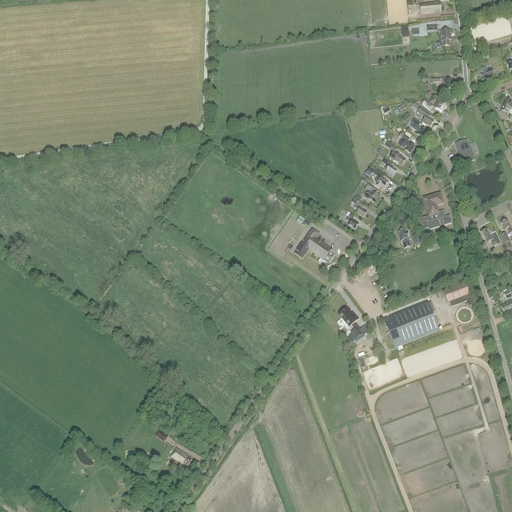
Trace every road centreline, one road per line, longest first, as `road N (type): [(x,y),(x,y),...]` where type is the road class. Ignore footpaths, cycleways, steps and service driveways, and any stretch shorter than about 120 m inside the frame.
road 1 (tertiary): [(178,511),(432,146)]
road 2 (track): [(207,0),(202,128),(0,159)]
road 3 (unclassified): [(511,391),(466,227)]
road 4 (track): [(316,214),(215,143)]
